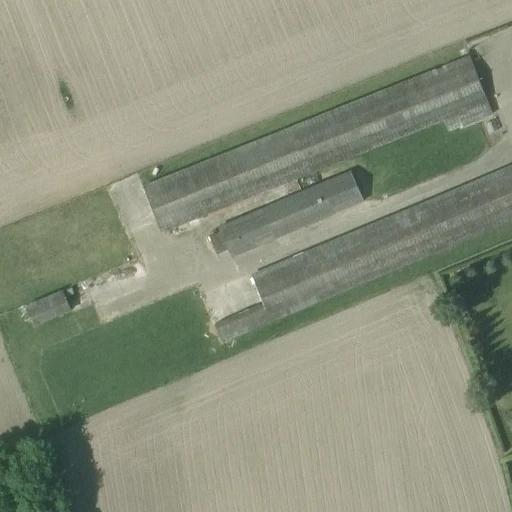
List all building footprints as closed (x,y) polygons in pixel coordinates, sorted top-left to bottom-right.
[(491,113),(487,102),(469,57),(142,187),(160,232),(443,119),(447,131),(491,113)] [(262,304),(215,324),(213,325),(220,341),(511,218),(511,166),(251,276),(262,304)] [(351,171),(261,209),(217,228),(230,257),(364,200),(351,171)] [(26,305),(34,325),(71,310),(63,290),(26,305)] [(461,294),(449,298),(454,314),(466,310),(461,294)]
